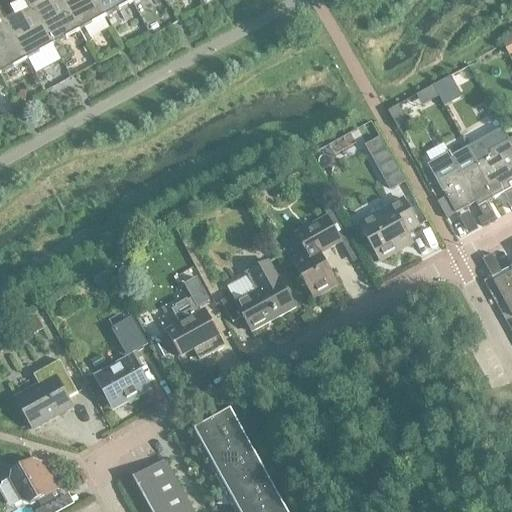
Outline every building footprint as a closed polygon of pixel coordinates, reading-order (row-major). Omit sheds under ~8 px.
[(54,47),(28,0),(9,0),(10,1),(12,6),(15,12),(17,16),(7,21),(0,8),(0,10),(28,61),(54,47)] [(80,32),(62,0),(42,0),(43,2),(33,7),(29,0),(28,0),(54,47),(80,32)] [(107,18),(96,0),(62,0),(80,32),(107,18)] [(133,4),(130,0),(96,0),(107,18),(133,4)] [(28,61),(0,10),(0,73),(1,76),(28,61)] [(87,30),(81,33),(88,44),(93,41),(87,30)] [(451,78),(433,88),(445,109),(463,99),(451,78)] [(398,107),(388,113),(397,130),(408,124),(398,107)] [(382,140),(368,148),(393,194),(407,186),(382,140)] [(511,184),(511,145),(509,141),(489,152),(491,156),(476,164),(495,199),(504,194),(509,203),(508,203),(511,210),(511,190),(509,185),(511,184)] [(495,199),(476,164),(461,173),(458,169),(437,180),(456,215),(476,204),(483,217),(478,220),(482,227),(496,219),(492,212),(491,213),(486,204),(495,199)] [(419,227),(409,209),(405,200),(359,226),(380,263),(402,250),(401,249),(407,245),(408,247),(413,244),(407,233),(419,227)] [(342,243),(328,218),(317,224),(319,228),(298,240),(307,255),(293,262),(313,299),(338,286),(321,255),(342,243)] [(221,303),(233,324),(243,318),(252,333),(253,333),(252,331),(277,318),(277,319),(296,309),(280,280),(279,280),(270,264),(250,275),(259,292),(236,304),(232,297),(221,303)] [(511,267),(511,268),(511,269),(511,272),(494,283),(511,315),(511,267)] [(197,280),(185,286),(198,310),(210,303),(197,280)] [(194,352),(198,359),(211,352),(213,355),(226,348),(206,311),(167,333),(181,359),(194,352)] [(34,315),(21,322),(29,335),(42,328),(34,315)] [(134,318),(112,330),(128,358),(150,346),(134,318)] [(161,344),(154,348),(161,360),(168,356),(161,344)] [(117,409),(149,391),(132,359),(99,377),(117,409)] [(34,377),(40,387),(17,400),(34,430),(49,421),(49,420),(56,416),(56,417),(72,409),(68,400),(78,394),(60,362),(34,377)] [(195,432),(203,447),(240,426),(232,411),(195,432)] [(248,441),(240,426),(203,447),(211,462),(248,441)] [(256,456),(248,441),(211,462),(219,477),(256,456)] [(265,471),(256,456),(219,477),(228,492),(265,471)] [(12,473),(10,481),(2,485),(0,493),(7,506),(15,508),(23,504),(31,506),(39,502),(43,511),(63,500),(58,491),(59,490),(45,465),(33,461),(12,473)] [(133,479),(151,511),(193,511),(165,462),(133,479)] [(273,486),(265,471),(228,492),(236,507),(273,486)] [(262,511),(281,501),(273,486),(236,507),(238,511),(262,511)] [(287,511),(281,501),(262,511),(287,511)]
